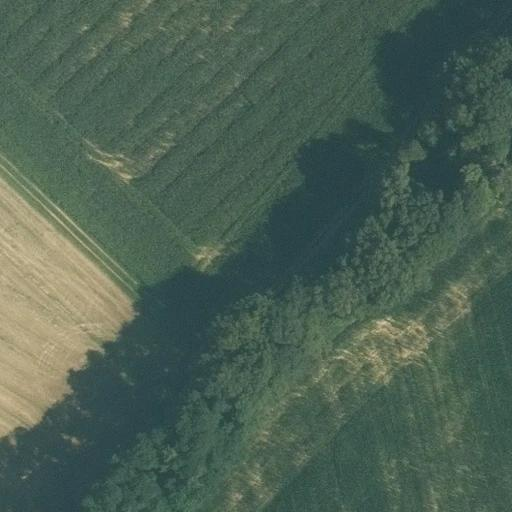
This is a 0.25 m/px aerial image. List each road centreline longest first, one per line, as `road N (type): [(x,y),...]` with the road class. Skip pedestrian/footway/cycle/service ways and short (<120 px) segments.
road 1 (track): [(202,360),(356,200),(511,0)]
road 2 (track): [(0,167),(202,360)]
